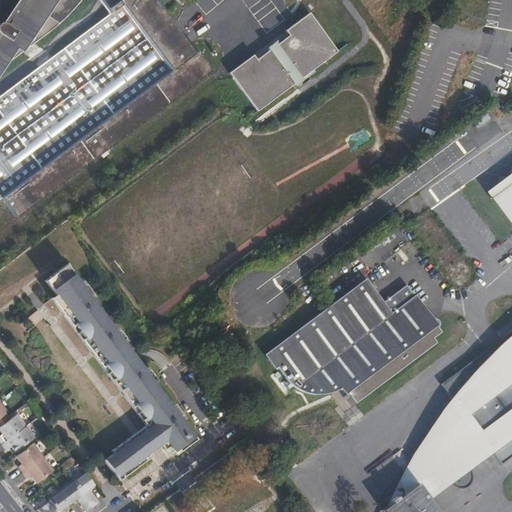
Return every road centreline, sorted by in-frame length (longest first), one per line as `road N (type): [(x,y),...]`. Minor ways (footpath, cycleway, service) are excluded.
road 1 (unknown): [(121,503),(197,458),(209,437),(174,375)]
road 2 (unknown): [(411,132),(444,38),(511,38)]
